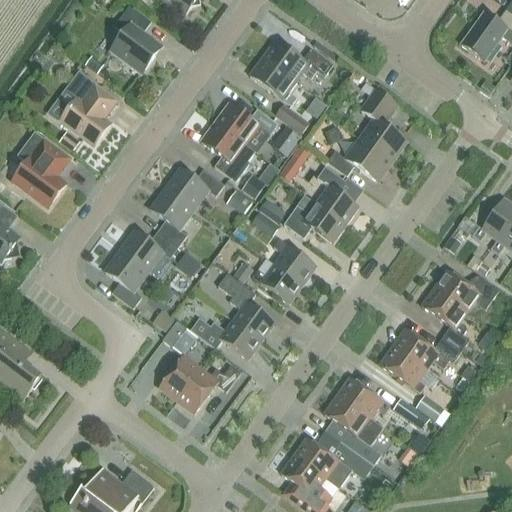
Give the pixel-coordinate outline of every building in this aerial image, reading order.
[(158,0),(184,19),(198,0),(158,0)] [(511,47),(511,3),(497,25),(484,16),(460,48),(484,65),(502,40),(511,47)] [(150,25),(128,9),(113,29),(123,37),(109,56),(140,78),(162,49),(143,35),(150,25)] [(324,80),(332,69),(310,52),(302,63),(275,44),(262,62),(294,85),(301,76),(310,82),(316,74),(324,80)] [(102,68),(90,58),(83,68),(95,77),(102,68)] [(287,95),(294,85),(262,62),(249,80),(290,110),(296,101),(287,95)] [(93,150),(109,127),(103,122),(116,105),(93,88),(95,86),(78,74),(63,95),(74,103),(59,125),(93,150)] [(485,83),(479,92),(489,98),(495,90),(485,83)] [(382,129),(390,118),(396,109),(372,92),(358,112),(373,123),(359,143),(391,165),(405,145),(382,129)] [(315,102),(305,114),(316,122),(325,110),(315,102)] [(214,126),(245,148),(258,130),(269,138),(277,128),(256,112),(249,122),(228,107),(214,126)] [(307,126),(282,108),(273,120),(298,139),(307,126)] [(249,166),(238,158),(245,148),(214,126),(200,146),(220,161),(213,170),(234,186),(249,166)] [(276,144),(271,151),(286,163),(302,142),(286,131),(276,144)] [(80,145),(66,134),(58,146),(72,156),(80,145)] [(11,185),(47,212),(65,187),(56,180),(69,162),(34,136),(17,159),(26,166),(11,185)] [(376,186),(391,165),(359,143),(345,163),(334,155),(326,166),(346,180),(354,169),(376,186)] [(302,165),(291,158),(277,178),(288,185),(302,165)] [(271,187),(280,171),(269,165),(260,181),(271,187)] [(345,229),(358,211),(336,195),(344,185),(324,170),(316,182),(327,190),(315,207),(345,229)] [(224,189),(202,173),(195,184),(180,173),(165,193),(192,213),(207,194),(215,200),(224,189)] [(252,178),(241,194),(255,204),(266,188),(252,178)] [(178,233),(192,213),(165,193),(150,214),(165,224),(157,235),(178,251),(186,239),(178,233)] [(251,206),(234,193),(224,206),(241,219),(251,206)] [(315,207),(314,208),(303,200),(283,228),(303,242),(310,232),(332,247),(345,229),(315,207)] [(257,214),(276,227),(284,216),(265,202),(256,213),(257,214)] [(500,247),(511,229),(511,208),(503,202),(481,232),(478,230),(472,240),(479,245),(486,236),(496,244),(500,247)] [(11,252),(19,241),(7,232),(16,220),(0,208),(0,267),(4,262),(11,261),(10,255),(11,255),(11,252)] [(276,228),(276,227),(257,214),(249,225),(269,241),(277,229),(276,228)] [(511,255),(511,229),(500,247),(496,244),(490,253),(498,258),(504,250),(511,255)] [(169,262),(178,251),(157,235),(149,246),(134,235),(119,255),(147,275),(161,256),(169,262)] [(453,236),(444,249),(453,256),(463,243),(453,236)] [(302,289),(316,270),(287,249),(279,243),(273,251),(282,257),(273,268),(302,289)] [(132,295),(147,275),(119,255),(104,276),(119,287),(111,297),(132,313),(141,301),(132,295)] [(186,259),(176,271),(191,282),(200,270),(186,259)] [(251,273),(240,265),(231,279),(242,287),(251,273)] [(490,272),(481,265),(475,273),(484,280),(490,272)] [(288,308),(302,289),(273,268),(265,279),(257,273),(251,281),(259,287),(288,308)] [(484,314),(498,294),(479,280),(471,292),(447,274),(434,292),(466,316),(473,306),(484,314)] [(232,301),(229,305),(241,313),(232,324),(261,345),(275,326),(249,307),(256,297),(242,287),(231,279),(227,276),(217,290),(232,301)] [(460,325),(466,316),(434,292),(421,311),(449,330),(441,342),(460,356),(469,344),(461,339),(465,333),(464,329),(460,325)] [(511,325),(511,305),(502,318),(511,326),(511,325)] [(172,324),(159,314),(150,325),(163,336),(172,324)] [(232,324),(225,334),(214,325),(211,329),(199,321),(191,333),(216,351),(221,345),(247,364),(261,345),(232,324)] [(161,344),(171,351),(185,332),(183,330),(175,325),(161,344)] [(460,356),(441,342),(433,353),(405,333),(392,351),(425,375),(431,365),(443,373),(449,365),(452,367),(460,356)] [(41,384),(41,383),(13,362),(21,351),(0,335),(0,388),(21,404),(17,409),(17,410),(38,382),(41,384)] [(418,384),(425,375),(392,351),(379,369),(419,398),(425,389),(418,384)] [(176,405),(200,373),(182,360),(158,391),(176,405)] [(225,396),(239,377),(229,369),(223,379),(215,373),(209,380),(200,373),(176,405),(193,418),(215,389),(225,396)] [(468,370),(461,380),(469,385),(476,375),(468,370)] [(383,419),(390,410),(349,382),(336,400),(369,423),(370,422),(376,414),(383,419)] [(443,413),(422,398),(413,411),(433,426),(443,413)] [(370,422),(369,423),(336,400),(323,418),(347,435),(339,447),(371,469),(372,470),(381,458),(368,450),(381,431),(370,422)] [(427,422),(398,401),(390,412),(420,433),(427,422)] [(407,449),(419,458),(429,444),(417,435),(407,449)] [(339,447),(330,460),(306,442),(293,460),(338,492),(350,475),(361,483),(371,469),(339,447)] [(290,485),(281,498),(300,511),(327,511),(325,510),(338,492),(293,460),(280,478),(290,485)] [(142,506),(153,491),(131,474),(121,486),(102,472),(84,495),(80,492),(68,508),(73,511),(128,511),(136,502),(142,506)]
